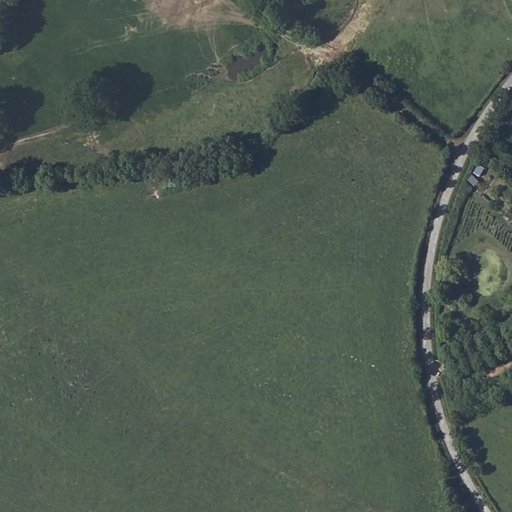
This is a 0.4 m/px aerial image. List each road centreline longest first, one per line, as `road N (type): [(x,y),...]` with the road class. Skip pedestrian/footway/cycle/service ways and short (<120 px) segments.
road 1 (unclassified): [(511,81),(464,153),(428,266),(425,337),(436,404),(485,511)]
road 2 (track): [(464,153),(254,17)]
